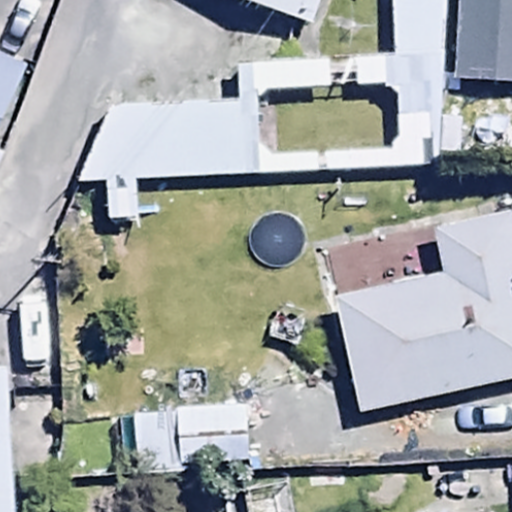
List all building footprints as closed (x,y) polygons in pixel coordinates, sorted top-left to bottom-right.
[(385,0),(388,67),(235,73),(236,109),(106,113),(73,195),(436,176),(446,0),(385,0)] [(328,0),(205,0),(314,39),(328,0)] [(511,0),(457,0),(451,89),(511,93),(511,0)] [(0,135),(27,77),(0,64),(0,135)] [(328,309),(356,426),(511,388),(511,237),(509,223),(429,242),(438,283),(328,309)] [(11,511),(6,377),(0,377),(0,511),(11,511)] [(250,418),(131,421),(133,485),(252,482),(250,418)]
